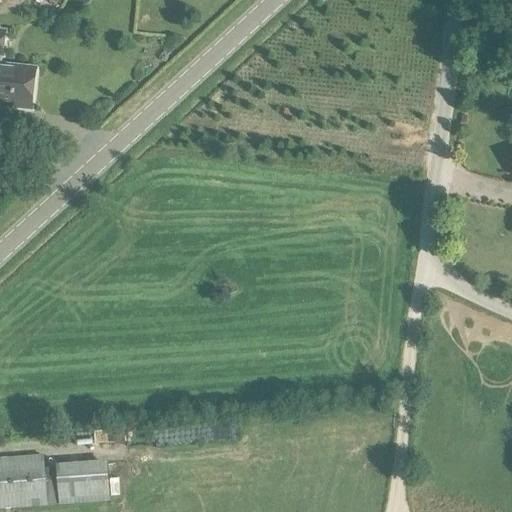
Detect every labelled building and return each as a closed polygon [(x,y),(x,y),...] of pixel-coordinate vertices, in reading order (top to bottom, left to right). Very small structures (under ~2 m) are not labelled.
[(0,105),(32,108),(35,69),(1,65),(5,32),(0,31),(0,105)] [(466,71),(450,82),(463,101),(480,90),(466,71)] [(216,420),(217,438),(247,437),(246,419),(216,420)] [(0,510),(48,507),(45,470),(44,456),(0,459),(0,510)] [(56,468),(45,470),(48,507),(59,506),(56,468)] [(119,479),(110,480),(112,497),(120,496),(119,479)]
